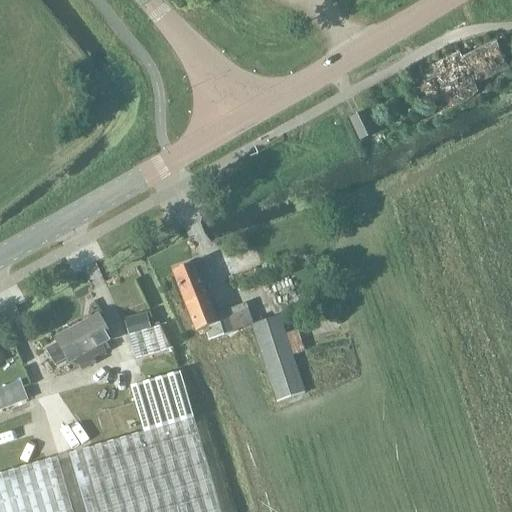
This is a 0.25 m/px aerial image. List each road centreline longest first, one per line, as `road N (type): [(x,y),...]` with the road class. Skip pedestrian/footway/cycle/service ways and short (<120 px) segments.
road 1 (tertiary): [(0,258),(248,122)]
road 2 (tertiary): [(248,122),(451,0)]
road 3 (tertiary): [(248,122),(145,0)]
